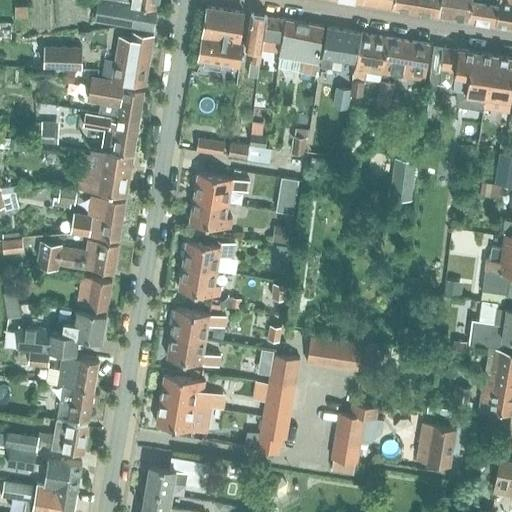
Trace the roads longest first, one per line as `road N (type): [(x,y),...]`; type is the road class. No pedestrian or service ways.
road 1 (residential): [(105,511),(186,0)]
road 2 (residential): [(511,36),(309,0)]
